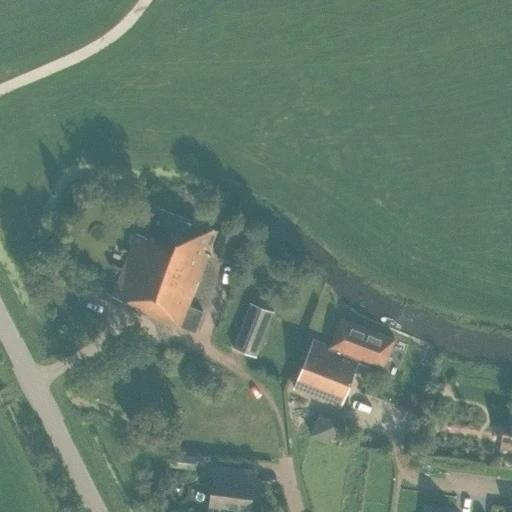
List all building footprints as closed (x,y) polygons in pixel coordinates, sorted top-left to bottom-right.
[(180,326),(195,332),(203,311),(188,305),(218,230),(158,205),(146,235),(137,231),(112,295),(135,304),(133,308),(180,327),(180,326)] [(212,250),(228,255),(235,234),(221,228),(212,250)] [(233,347),(256,356),(273,311),(250,302),(233,347)] [(394,339),(341,318),(331,345),(313,338),(294,387),(341,406),(358,362),(364,364),(365,361),(383,368),(394,339)] [(511,415),(510,431),(503,430),(501,446),(511,447),(511,415)] [(338,424),(319,416),(312,435),(330,442),(338,424)] [(169,465),(192,468),(193,455),(170,452),(169,465)] [(210,505),(249,510),(254,470),(215,465),(213,477),(210,505)]
